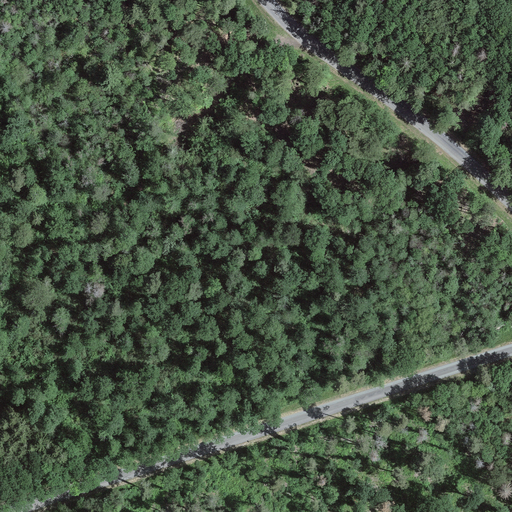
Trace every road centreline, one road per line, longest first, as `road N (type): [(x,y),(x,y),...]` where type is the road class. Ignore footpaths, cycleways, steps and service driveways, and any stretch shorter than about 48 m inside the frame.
road 1 (tertiary): [(511,350),(21,511)]
road 2 (tertiary): [(268,0),(511,204)]
